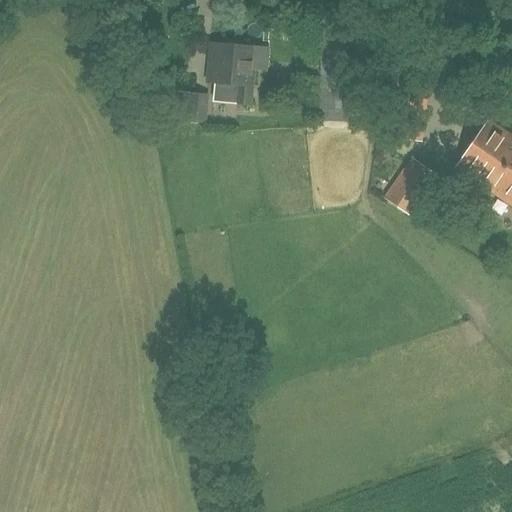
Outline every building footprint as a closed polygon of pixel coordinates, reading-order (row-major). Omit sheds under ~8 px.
[(207,83),(215,84),(213,102),(251,106),(255,64),(248,63),(250,48),(238,47),(238,43),(224,41),(224,46),(211,44),(207,83)] [(385,137),(403,139),(408,100),(419,101),(421,87),(391,83),(385,137)] [(207,125),(209,95),(178,93),(175,123),(207,125)] [(511,204),(511,139),(491,125),(460,168),(511,204)] [(410,218),(438,176),(413,159),(385,201),(410,218)]
